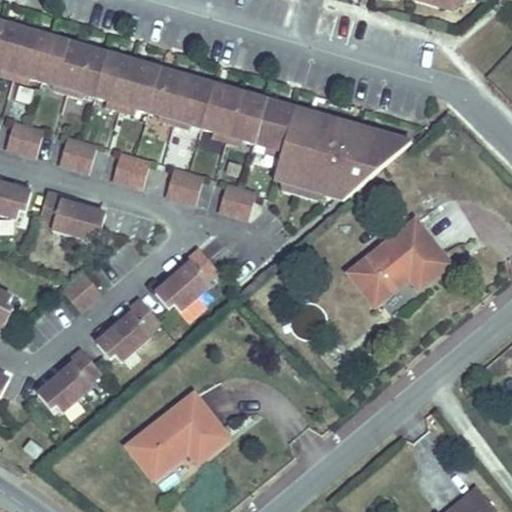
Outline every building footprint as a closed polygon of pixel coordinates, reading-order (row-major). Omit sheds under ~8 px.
[(300,99),(0,10),(0,58),(5,60),(3,65),(33,73),(34,68),(59,75),(57,80),(86,89),(87,84),(110,91),(109,95),(139,105),(141,100),(165,107),(164,112),(193,120),(194,115),(220,123),(218,128),(246,136),(247,131),(271,138),(269,143),(286,148),(279,172),(288,175),(323,185),(347,192),(404,141),(383,135),(386,125),(326,107),(324,117),(297,109),(300,99)] [(324,117),(326,107),(300,99),(297,109),(324,117)] [(39,154),(47,128),(17,120),(9,147),(39,154)] [(404,141),(414,133),(386,125),(383,135),(404,141)] [(93,169),(100,143),(70,134),(63,161),(93,169)] [(147,184),(154,157),(124,150),(117,176),(147,184)] [(200,198),(207,172),(177,164),(170,191),(200,198)] [(323,185),(288,175),(286,184),(321,193),(323,185)] [(30,208),(36,188),(4,180),(0,179),(0,209),(22,216),(24,207),(30,208)] [(253,213),(260,187),(230,179),(223,204),(253,213)] [(105,229),(111,209),(79,201),(66,198),(67,193),(51,189),(43,218),(58,222),(57,226),(97,237),(99,228),(105,229)] [(79,201),(80,196),(67,193),(66,198),(79,201)] [(416,220),(350,273),(376,304),(410,277),(420,290),(451,264),(416,220)] [(213,275),(225,265),(205,242),(192,253),(195,257),(186,266),(161,288),(174,303),(179,299),(186,306),(217,279),(213,275)] [(186,266),(195,257),(192,253),(182,262),(186,266)] [(107,289),(90,270),(69,288),(86,307),(107,289)] [(18,295),(0,285),(0,319),(10,325),(19,306),(13,303),(18,295)] [(155,327),(167,317),(146,294),(134,305),(137,309),(128,317),(103,339),(116,354),(122,351),(128,357),(158,330),(155,327)] [(128,317),(137,309),(134,305),(124,313),(128,317)] [(98,379),(109,368),(89,346),(76,357),(79,360),(70,369),(45,391),(59,406),(64,402),(70,409),(101,382),(98,379)] [(335,346),(325,362),(342,372),(352,356),(335,346)] [(70,369),(79,360),(76,357),(66,365),(70,369)] [(0,395),(1,393),(7,395),(17,377),(0,369),(0,395)] [(198,394),(131,448),(164,488),(199,461),(205,467),(237,440),(198,394)] [(44,453),(50,445),(39,437),(33,445),(44,453)] [(500,511),(481,491),(466,504),(471,510),(468,511),(500,511)]
